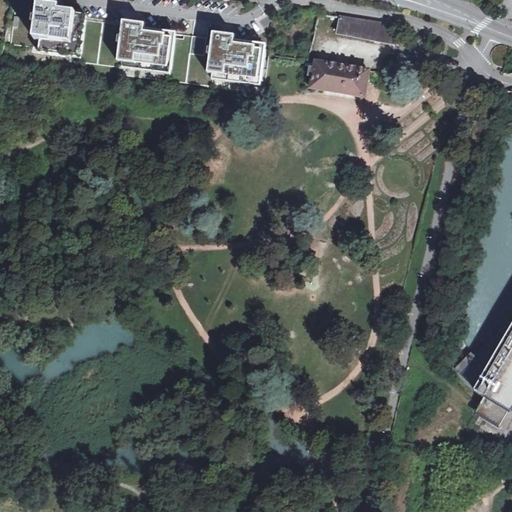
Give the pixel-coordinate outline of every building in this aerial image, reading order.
[(61,9),(41,6),(39,21),(41,24),(38,26),(36,41),(42,42),(41,49),(52,50),(51,55),(67,57),(67,52),(81,53),(84,21),(76,20),(76,14),(61,13),(61,9)] [(400,26),(341,17),(338,36),(397,45),(400,26)] [(118,63),(168,71),(173,41),(166,40),(167,34),(145,31),(146,26),(125,23),(122,39),(125,42),(121,45),(118,63)] [(210,75),(260,81),(263,51),(256,50),(257,44),(236,42),(236,37),(215,35),(213,51),(215,54),(212,56),(210,75)] [(208,39),(194,37),(192,51),(206,53),(208,39)] [(316,69),(314,79),(312,89),(366,98),(370,71),(317,63),(316,69)] [(511,329),(475,391),(486,398),(477,413),(500,427),(510,412),(511,413),(511,329)] [(501,454),(506,446),(474,428),(469,437),(497,454),(500,456),(501,454)]
